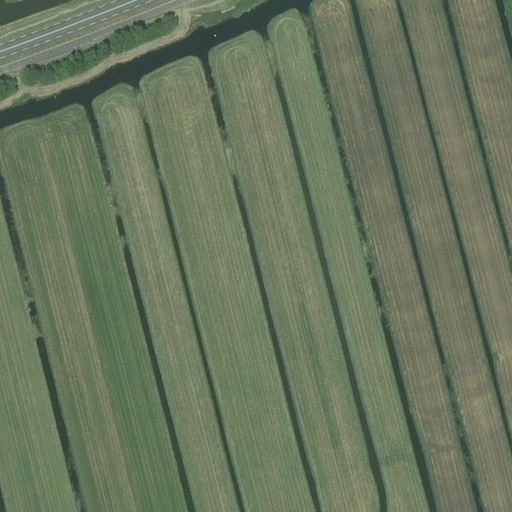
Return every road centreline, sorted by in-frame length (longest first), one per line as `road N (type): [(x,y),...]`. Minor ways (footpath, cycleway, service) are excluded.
road 1 (unclassified): [(0,70),(185,0)]
road 2 (primary): [(0,52),(138,0)]
